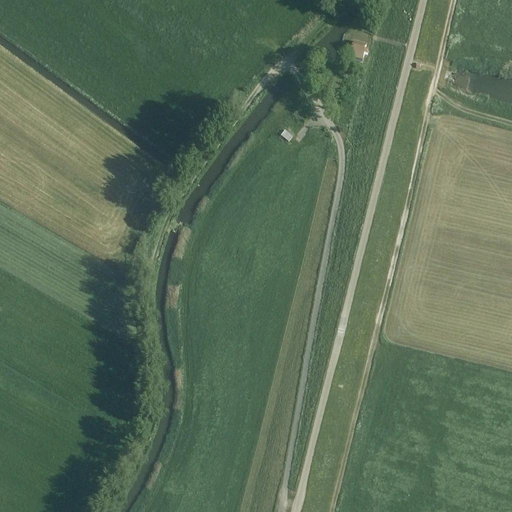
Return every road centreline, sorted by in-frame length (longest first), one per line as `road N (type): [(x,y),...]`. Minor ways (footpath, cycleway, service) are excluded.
road 1 (unclassified): [(294,511),(422,0)]
road 2 (track): [(454,0),(331,511)]
road 3 (unclassified): [(279,511),(343,155),(291,66)]
road 4 (track): [(237,120),(272,70),(291,66),(326,30)]
